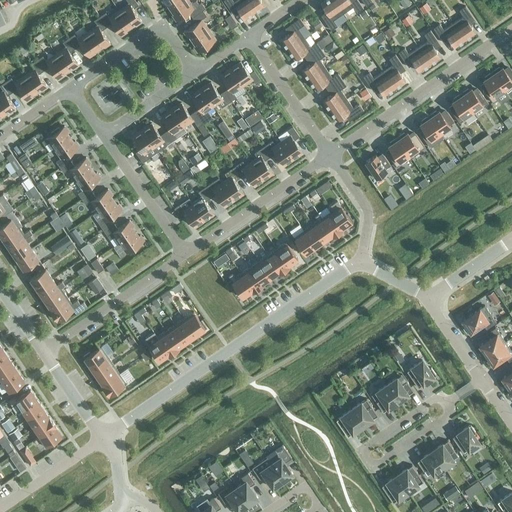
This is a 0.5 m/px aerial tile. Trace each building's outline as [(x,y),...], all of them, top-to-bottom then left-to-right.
[(127,0),(130,4),(119,11),(130,26),(134,23),(135,25),(141,21),(133,9),(139,5),(135,0),(127,0)] [(171,8),(182,0),(162,0),(166,5),(168,4),(171,8)] [(188,0),(182,0),(171,8),(174,13),(172,14),(176,20),(188,11),(192,17),(203,9),(205,8),(201,2),(199,3),(196,0),(195,0),(191,3),(188,0)] [(238,11),(230,0),(224,0),(234,14),(238,11)] [(233,0),(230,0),(238,11),(239,10),(245,18),(255,12),(246,0),(235,0),(234,1),(233,0)] [(246,0),(255,12),(264,5),(260,0),(246,0)] [(343,13),(333,0),(325,0),(321,3),(326,11),(321,15),(331,30),(337,26),(333,19),(343,13)] [(333,0),(343,13),(352,6),(357,12),(363,8),(357,0),(333,0)] [(404,8),(411,3),(408,0),(400,0),(399,1),(404,8)] [(426,2),(419,8),(423,14),(431,9),(426,2)] [(373,12),(377,9),(373,3),(369,6),(373,12)] [(463,16),(453,23),(465,40),(475,32),(470,24),(475,21),(465,6),(459,10),(463,16)] [(203,9),(192,17),(196,22),(184,31),(188,37),(190,35),(193,40),(208,29),(201,19),(207,15),(203,9)] [(365,10),(359,14),(363,19),(368,15),(365,10)] [(404,15),(409,21),(416,16),(411,10),(404,15)] [(106,12),(100,16),(107,27),(113,23),(121,35),(126,31),(125,29),(130,26),(119,11),(109,18),(106,12)] [(232,28),(238,24),(231,14),(225,18),(232,28)] [(98,25),(88,33),(98,48),(103,45),(104,47),(110,43),(101,30),(107,27),(100,16),(95,19),(98,25)] [(287,49),(304,37),(298,28),(304,24),(299,18),(285,28),(289,34),(280,39),(287,49)] [(322,25),(318,19),(312,23),(316,29),(322,25)] [(399,28),(405,25),(402,19),(396,23),(399,28)] [(465,40),(453,23),(443,30),(439,24),(433,28),(443,42),(449,39),(454,47),(465,40)] [(208,29),(193,40),(196,44),(194,45),(198,51),(203,47),(204,49),(211,44),(210,42),(215,39),(208,29)] [(428,40),(418,47),(430,64),(440,57),(435,48),(440,45),(430,30),(424,35),(428,40)] [(378,43),(385,38),(381,32),(374,37),(378,43)] [(74,34),(68,38),(75,48),(81,45),(89,57),(95,53),(94,51),(98,48),(88,33),(78,39),(74,34)] [(321,49),(331,41),(327,35),(316,43),(321,49)] [(311,47),(304,37),(287,49),(294,59),(302,53),(306,59),(321,49),(316,43),(311,47)] [(66,47),(56,54),(67,69),(71,66),(72,68),(78,64),(70,52),(75,48),(68,38),(63,42),(66,47)] [(332,42),(325,48),(327,51),(331,52),(336,48),(332,42)] [(355,48),(359,54),(366,50),(361,43),(355,48)] [(430,64),(418,47),(408,54),(404,48),(398,52),(408,67),(414,63),(419,71),(430,64)] [(325,55),(321,49),(306,59),(310,64),(301,70),(308,80),(325,68),(319,59),(325,55)] [(337,59),(344,54),(341,50),(334,55),(337,59)] [(43,56),(37,60),(44,70),(50,66),(58,78),(64,74),(62,72),(67,69),(56,54),(46,61),(43,56)] [(393,64),(383,71),(395,88),(405,81),(399,73),(405,69),(395,54),(389,58),(393,64)] [(345,56),(340,59),(344,64),(349,61),(345,56)] [(44,70),(37,60),(31,63),(35,69),(25,76),(35,91),(40,88),(41,90),(47,86),(38,74),(44,70)] [(240,61),(230,68),(242,85),(252,79),(256,84),(261,80),(254,70),(249,74),(240,61)] [(492,72),(505,91),(511,86),(511,71),(510,68),(505,71),(502,66),(492,72)] [(242,85),(230,68),(221,75),(229,87),(224,91),(231,101),(236,97),(232,92),(242,85)] [(325,68),(308,80),(315,90),(323,84),(327,89),(342,79),(337,73),(332,77),(325,68)] [(395,88),(383,71),(373,78),(369,72),(363,76),(373,91),(379,87),(384,95),(395,88)] [(496,97),(505,91),(492,72),(483,79),(487,84),(482,87),(493,102),(497,99),(496,97)] [(35,91),(25,76),(15,83),(11,77),(5,81),(12,92),(18,88),(26,100),(32,96),(31,94),(35,91)] [(355,76),(347,82),(351,88),(359,83),(355,76)] [(331,95),(322,101),(329,110),(346,98),(340,89),(346,85),(342,79),(327,89),(331,95)] [(431,96),(452,84),(450,80),(429,92),(431,96)] [(0,85),(4,91),(0,93),(0,107),(4,113),(8,110),(10,112),(15,108),(7,96),(12,92),(5,81),(0,85)] [(231,101),(224,91),(219,94),(211,82),(201,89),(213,106),(222,99),(226,104),(231,101)] [(461,94),(474,113),(487,103),(478,90),(474,93),(470,88),(461,94)] [(213,106),(201,89),(191,96),(199,108),(195,111),(201,121),(206,118),(203,113),(213,106)] [(460,122),(474,113),(461,94),(452,101),(455,106),(451,109),(460,122)] [(363,110),(358,104),(353,108),(346,98),(329,110),(336,120),(344,114),(348,120),(363,110)] [(181,102),(171,109),(183,126),(193,120),(197,126),(202,123),(201,121),(195,111),(190,115),(181,102)] [(183,126),(171,109),(161,116),(170,128),(165,132),(172,142),(177,138),(173,133),(183,126)] [(249,126),(262,117),(257,109),(244,118),(249,126)] [(438,110),(429,116),(441,133),(442,135),(451,128),(449,125),(453,122),(447,112),(442,115),(438,110)] [(274,113),(267,118),(271,124),(278,119),(274,113)] [(441,133),(429,116),(420,122),(424,128),(419,131),(427,142),(441,133)] [(511,121),(509,117),(503,121),(508,128),(511,125),(511,121)] [(227,138),(232,134),(223,120),(217,124),(227,138)] [(495,133),(504,126),(500,120),(490,126),(495,133)] [(262,127),(258,121),(250,127),(254,133),(262,127)] [(172,142),(165,132),(160,135),(151,123),(142,130),(153,147),(163,140),(167,145),(172,142)] [(209,132),(202,123),(197,126),(204,135),(209,132)] [(54,148),(70,137),(66,133),(68,131),(64,126),(59,129),(58,127),(51,132),(52,134),(42,141),(45,146),(50,142),(54,148)] [(278,136),(281,141),(293,158),(302,152),(294,140),(299,136),(292,126),(278,136)] [(153,147),(142,130),(132,137),(140,149),(135,152),(142,162),(151,156),(147,151),(153,147)] [(397,138),(410,157),(424,147),(415,134),(410,137),(407,132),(397,138)] [(73,142),(70,137),(54,148),(61,158),(56,161),(60,167),(70,160),(66,154),(78,146),(75,140),(73,142)] [(396,166),(410,157),(397,138),(388,144),(392,150),(387,153),(396,166)] [(29,139),(20,145),(24,151),(33,145),(29,139)] [(479,139),(472,144),(476,150),(483,145),(479,139)] [(293,158),(281,141),(275,145),(272,140),(263,147),(270,156),(275,153),(284,165),(293,158)] [(270,156),(263,147),(254,153),(257,158),(252,162),(263,179),(273,172),(264,160),(270,156)] [(188,158),(192,163),(201,157),(197,151),(190,156),(188,158)] [(458,152),(449,156),(452,163),(461,158),(458,152)] [(11,153),(9,155),(6,157),(9,161),(12,159),(14,157),(11,153)] [(18,158),(25,168),(32,163),(25,153),(18,158)] [(378,179),(388,172),(385,168),(390,165),(383,155),(379,159),(375,154),(365,160),(367,162),(365,163),(370,170),(371,169),(378,179)] [(9,161),(13,167),(16,171),(21,167),(18,163),(14,157),(12,159),(9,161)] [(70,160),(60,167),(64,173),(69,169),(76,179),(91,169),(88,164),(90,163),(86,157),(74,166),(70,160)] [(242,161),(233,167),(240,177),(246,173),(254,185),(263,179),(252,162),(246,166),(242,161)] [(443,161),(439,164),(445,172),(449,170),(443,161)] [(21,167),(16,171),(19,175),(24,171),(21,167)] [(228,178),(222,182),(234,199),(243,193),(235,181),(240,177),(233,167),(224,173),(228,178)] [(439,168),(434,172),(438,177),(443,174),(439,168)] [(91,169),(76,179),(83,189),(78,193),(82,199),(92,191),(88,186),(100,178),(96,172),(94,173),(91,169)] [(164,177),(168,182),(174,178),(171,173),(164,177)] [(220,173),(212,179),(216,184),(224,178),(220,173)] [(177,179),(181,184),(188,180),(184,174),(177,179)] [(328,179),(322,183),(326,189),(332,185),(328,179)] [(49,191),(42,181),(36,185),(43,195),(49,191)] [(209,184),(204,188),(211,197),(216,194),(224,206),(234,199),(222,182),(213,189),(209,184)] [(211,197),(204,188),(198,191),(201,196),(192,203),(204,220),(214,213),(205,201),(211,197)] [(92,191),(82,199),(85,204),(91,201),(98,211),(113,200),(110,196),(112,194),(108,189),(96,197),(92,191)] [(409,189),(402,194),(406,199),(413,194),(409,189)] [(305,195),(300,199),(304,204),(309,201),(305,195)] [(394,199),(387,204),(391,210),(397,205),(394,199)] [(113,200),(98,211),(102,217),(96,220),(103,230),(114,223),(110,217),(122,209),(118,203),(116,205),(113,200)] [(204,220),(192,203),(183,209),(180,204),(174,208),(181,218),(186,214),(195,226),(204,220)] [(341,206),(331,213),(342,228),(353,221),(347,213),(346,214),(341,206)] [(66,211),(60,215),(62,220),(68,216),(66,211)] [(321,217),(333,234),(333,235),(342,229),(342,228),(331,213),(330,211),(321,217)] [(317,220),(312,224),(324,241),(333,234),(321,217),(318,213),(314,216),(317,220)] [(18,228),(11,218),(0,225),(0,233),(3,238),(18,228)] [(114,223),(103,230),(110,240),(115,236),(119,242),(135,232),(132,227),(134,226),(130,220),(117,228),(114,223)] [(324,241),(312,224),(303,230),(315,247),(324,241)] [(20,227),(18,228),(3,238),(10,248),(30,234),(30,235),(32,233),(29,229),(24,233),(20,227)] [(315,247),(303,230),(293,237),(305,253),(315,247)] [(135,232),(119,242),(127,252),(131,249),(133,251),(140,246),(139,244),(144,241),(140,235),(138,236),(135,232)] [(32,238),(30,235),(30,234),(10,248),(17,258),(31,248),(27,242),(32,238)] [(72,242),(67,235),(51,246),(56,254),(72,242)] [(243,253),(250,248),(245,242),(244,240),(238,245),(243,253)] [(286,242),(276,248),(288,265),(298,259),(286,242)] [(38,258),(31,248),(17,258),(24,268),(38,258)] [(267,255),(279,272),(280,272),(288,266),(288,265),(276,248),(267,255)] [(224,252),(218,255),(223,262),(228,258),(224,252)] [(258,261),(270,278),(279,272),(267,255),(258,261)] [(112,270),(120,265),(115,257),(107,262),(112,270)] [(104,268),(96,258),(91,262),(98,272),(104,268)] [(261,284),(270,278),(258,261),(250,267),(261,284)] [(250,267),(241,273),(252,290),(253,291),(262,285),(261,284),(250,267)] [(38,289),(52,279),(45,268),(30,279),(38,289)] [(252,290),(241,273),(235,277),(232,273),(228,276),(238,290),(236,292),(241,298),(252,290)] [(96,277),(94,279),(88,284),(95,293),(103,287),(96,277)] [(52,279),(38,289),(45,299),(61,288),(61,287),(64,285),(62,281),(56,285),(52,279)] [(179,282),(172,288),(175,293),(183,287),(179,282)] [(61,288),(45,299),(52,310),(69,298),(61,288)] [(72,303),(69,298),(52,310),(59,320),(65,316),(64,314),(80,303),(77,299),(72,303)] [(156,308),(161,304),(156,298),(152,302),(156,308)] [(486,328),(496,322),(484,305),(462,321),(470,332),(482,323),(486,328)] [(139,310),(134,314),(137,319),(142,315),(141,314),(139,310)] [(200,321),(193,311),(184,318),(195,335),(206,327),(201,320),(200,321)] [(195,335),(184,318),(175,324),(187,341),(195,335)] [(187,341),(175,324),(166,330),(178,347),(187,341)] [(478,344),(485,354),(502,342),(492,327),(487,331),(491,336),(478,344)] [(178,347),(166,330),(156,337),(158,339),(168,354),(169,355),(178,348),(178,347)] [(168,354),(158,339),(148,345),(159,360),(168,354)] [(493,365),(505,356),(508,361),(511,358),(511,350),(511,351),(505,342),(486,355),(493,365)] [(89,352),(83,356),(90,367),(107,355),(101,346),(90,353),(89,352)] [(397,350),(393,353),(399,363),(404,359),(397,350)] [(0,369),(11,362),(5,353),(0,356),(0,369)] [(107,355),(90,367),(97,376),(113,364),(107,355)] [(430,367),(428,368),(422,360),(406,370),(418,387),(436,375),(430,367)] [(0,369),(0,381),(1,382),(17,371),(11,362),(0,369)] [(508,388),(511,385),(511,363),(511,364),(511,366),(511,370),(502,378),(508,388)] [(119,373),(113,364),(97,376),(103,385),(119,373)] [(7,392),(24,380),(17,371),(1,382),(7,392)] [(119,373),(103,385),(111,396),(116,392),(115,390),(126,383),(119,373)] [(386,384),(398,401),(413,390),(406,380),(400,384),(396,377),(386,384)] [(398,401),(386,384),(376,391),(381,398),(376,401),(382,411),(398,401)] [(20,411),(22,409),(37,399),(30,389),(16,399),(14,396),(8,400),(12,406),(15,403),(20,411)] [(366,398),(351,409),(362,425),(377,415),(366,398)] [(22,409),(28,418),(43,408),(37,399),(22,409)] [(26,419),(32,428),(49,417),(43,408),(28,418),(26,419)] [(362,425),(351,409),(336,419),(347,436),(362,425)] [(25,431),(15,412),(6,416),(16,435),(25,431)] [(38,437),(55,426),(49,417),(32,428),(38,437)] [(470,424),(452,436),(463,453),(479,442),(473,434),(475,432),(470,424)] [(55,441),(62,436),(55,426),(38,437),(34,440),(37,444),(41,441),(44,446),(54,440),(55,441)] [(447,440),(432,450),(442,465),(452,458),(447,452),(453,448),(447,440)] [(271,451),(265,455),(267,457),(271,463),(283,480),(292,473),(284,462),(291,457),(282,443),(271,451)] [(19,450),(29,465),(36,461),(25,446),(19,450)] [(432,450),(417,461),(422,469),(427,476),(432,472),(442,465),(432,450)] [(12,456),(17,463),(22,460),(17,453),(12,456)] [(267,457),(252,467),(260,478),(265,475),(273,487),(283,480),(271,463),(267,457)] [(492,468),(487,462),(479,467),(483,474),(492,468)] [(396,475),(407,491),(423,480),(411,464),(396,475)] [(236,487),(247,504),(257,497),(249,485),(254,482),(247,472),(238,478),(241,483),(236,487)] [(218,475),(213,479),(217,485),(222,481),(218,475)] [(407,491),(396,475),(381,485),(392,501),(407,491)] [(491,481),(487,475),(481,479),(485,485),(491,481)] [(483,487),(478,480),(471,485),(476,492),(483,487)] [(213,481),(208,485),(212,490),(217,487),(213,481)] [(443,493),(447,499),(460,491),(456,484),(443,493)] [(238,511),(247,504),(236,487),(230,490),(227,486),(218,492),(224,502),(230,499),(238,511)] [(511,511),(511,488),(500,497),(505,506),(501,508),(503,511),(511,511)] [(208,500),(210,503),(199,511),(218,511),(217,510),(221,507),(213,497),(208,500)] [(451,499),(444,504),(447,508),(453,503),(451,499)] [(424,511),(426,511),(430,510),(426,503),(421,506),(424,511)]
